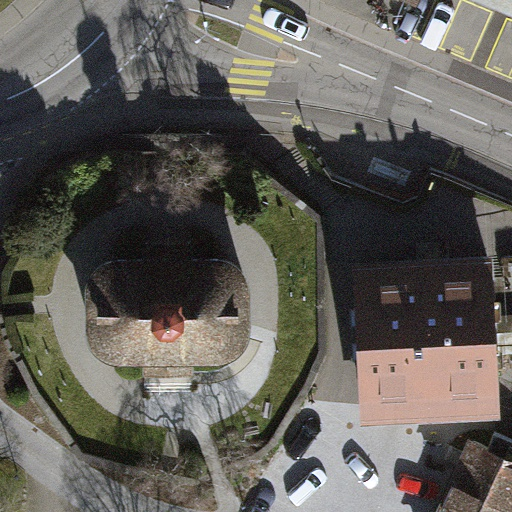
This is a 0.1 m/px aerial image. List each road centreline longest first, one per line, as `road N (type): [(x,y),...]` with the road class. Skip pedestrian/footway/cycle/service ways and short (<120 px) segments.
road 1 (tertiary): [(511,134),(141,0)]
road 2 (secondary): [(122,0),(80,48),(0,97)]
road 3 (residential): [(0,426),(73,496),(112,511)]
